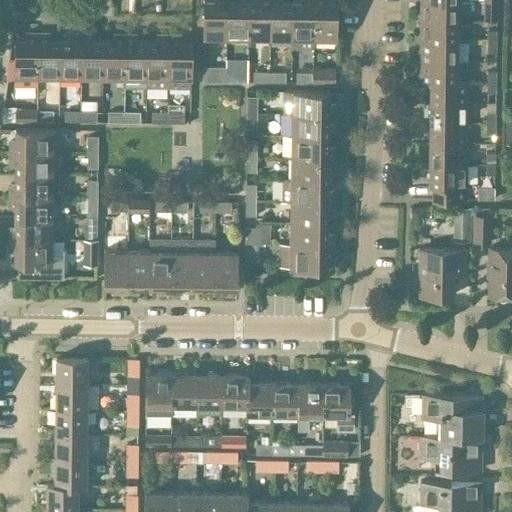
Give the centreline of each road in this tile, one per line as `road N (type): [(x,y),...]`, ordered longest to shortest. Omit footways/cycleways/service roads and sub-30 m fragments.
road 1 (residential): [(353,331),(373,126),(369,0)]
road 2 (residential): [(22,328),(353,331)]
road 3 (residential): [(12,511),(13,467),(23,454),(22,328)]
road 4 (residential): [(375,511),(377,337)]
road 5 (residential): [(377,337),(511,370)]
